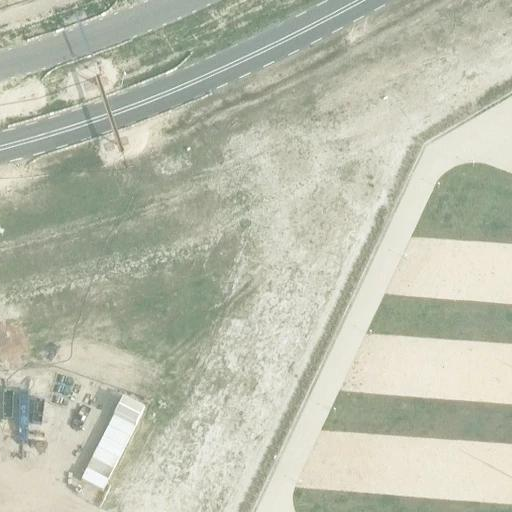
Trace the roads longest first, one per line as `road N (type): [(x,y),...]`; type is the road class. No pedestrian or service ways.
road 1 (secondary): [(366,0),(207,78),(0,149)]
road 2 (unclassified): [(193,0),(0,68)]
